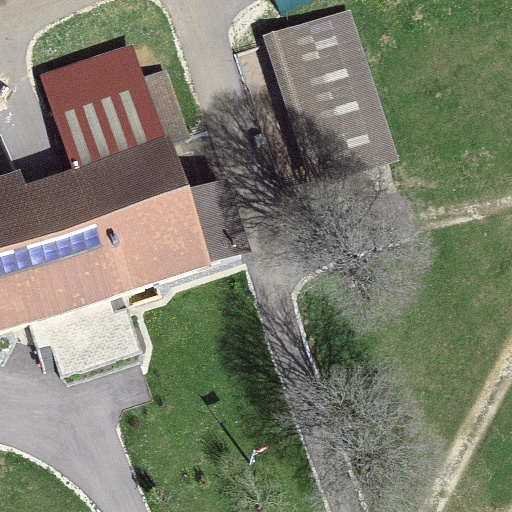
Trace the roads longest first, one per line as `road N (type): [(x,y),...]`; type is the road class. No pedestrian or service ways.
road 1 (track): [(117,511),(73,400),(0,396)]
road 2 (track): [(433,511),(447,468),(511,350)]
